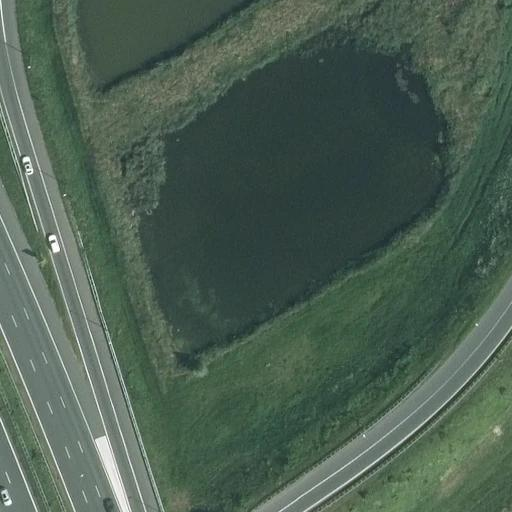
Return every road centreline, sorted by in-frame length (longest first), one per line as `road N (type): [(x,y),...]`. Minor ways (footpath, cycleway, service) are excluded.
road 1 (motorway): [(121,511),(79,334),(0,68)]
road 2 (motorway): [(511,324),(399,440),(295,511)]
road 3 (motorway): [(94,511),(0,287)]
